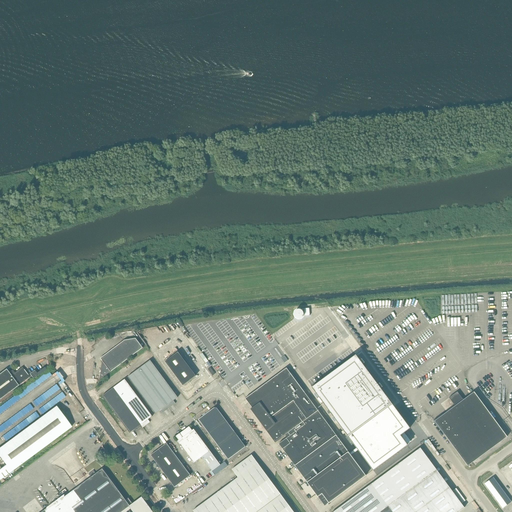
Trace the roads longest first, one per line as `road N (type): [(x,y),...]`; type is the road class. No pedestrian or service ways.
road 1 (track): [(0,323),(223,278),(511,250)]
road 2 (unclassified): [(310,511),(215,392),(134,455)]
road 3 (unclassified): [(134,455),(85,396),(80,346)]
road 4 (unclassified): [(492,511),(422,414)]
road 5 (unknown): [(511,384),(495,363),(475,375),(478,392),(511,429)]
